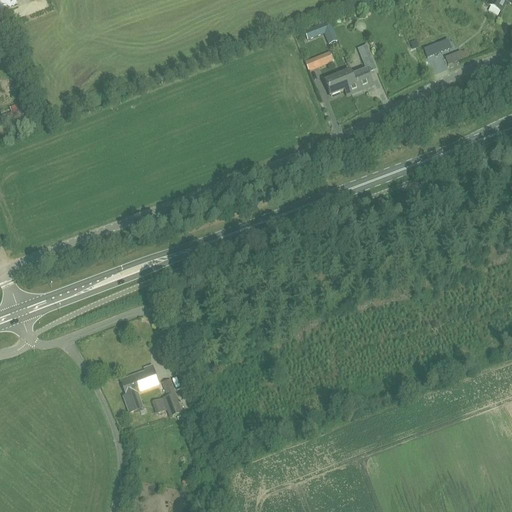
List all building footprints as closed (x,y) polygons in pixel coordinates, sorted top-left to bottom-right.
[(0,0),(0,10),(0,11),(17,5),(15,0),(0,0)] [(511,0),(489,0),(487,5),(492,8),(501,12),(506,2),(511,5),(511,4),(511,0)] [(325,34),(322,26),(304,33),(307,41),(325,34)] [(435,55),(451,49),(448,40),(432,47),(435,55)] [(358,50),(363,65),(372,61),(366,47),(358,50)] [(315,59),(318,68),(333,62),(330,53),(315,59)] [(365,68),(350,74),(352,78),(350,78),(351,80),(346,83),(351,95),(373,86),(365,68)] [(352,78),(350,72),(324,82),(330,97),(349,89),(346,83),(351,80),(350,78),(352,78)] [(12,113),(0,117),(3,124),(27,116),(23,104),(10,108),(12,113)] [(142,409),(136,393),(159,385),(153,370),(121,382),(126,396),(124,397),(129,413),(142,409)] [(166,410),(167,410),(179,406),(170,381),(162,384),(167,398),(163,399),(166,410)] [(179,406),(167,410),(166,410),(170,418),(181,414),(179,406)]
